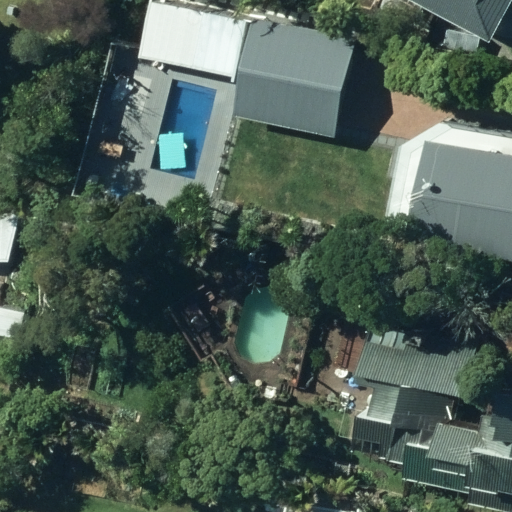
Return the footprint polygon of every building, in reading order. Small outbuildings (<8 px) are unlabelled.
[(166,0),(156,47),(247,68),(260,10),(212,0),(166,0)] [(511,0),(470,0),(511,22),(511,0)] [(254,103),(348,125),(370,31),(274,9),(254,103)] [(433,227),(511,243),(511,138),(455,127),(433,227)] [(486,493),(511,499),(511,404),(510,414),(473,406),(489,338),(431,324),(429,334),(387,323),(378,367),(400,372),(393,401),(380,398),(369,436),(425,449),(421,467),(489,483),(486,493)]
